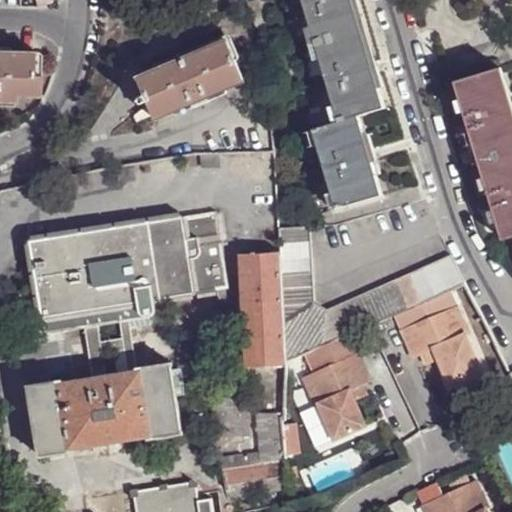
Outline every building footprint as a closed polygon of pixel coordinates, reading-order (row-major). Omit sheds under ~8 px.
[(352,0),(303,0),(339,121),(314,129),(337,207),(382,195),(359,116),(384,108),(352,0)] [(197,105),(213,98),(250,83),(232,40),(142,77),(160,120),(197,105)] [(1,92),(18,93),(42,94),(42,73),(35,72),(35,49),(0,48),(0,98),(0,99),(1,92)] [(511,103),(500,66),(454,80),(501,239),(511,235),(511,103)] [(215,101),(213,98),(197,105),(199,108),(215,101)] [(222,166),(221,153),(203,154),(203,166),(222,166)] [(217,213),(31,243),(46,336),(86,329),(100,327),(123,323),(131,322),(149,319),(152,318),(156,315),(157,310),(156,301),(164,300),(230,289),(217,213)] [(418,303),(469,281),(449,254),(325,310),(314,301),(310,224),(279,228),(282,253),(287,361),(297,356),(418,303)] [(287,361),(282,253),(242,254),(248,367),(287,366),(287,361)] [(149,319),(131,322),(132,329),(150,327),(154,326),(158,323),(163,317),(166,310),(164,300),(156,301),(157,310),(156,315),(152,318),(149,319)] [(456,306),(401,332),(414,360),(422,356),(434,350),(439,361),(451,386),(482,371),(466,335),(469,334),(456,306)] [(100,327),(86,329),(94,380),(108,378),(104,355),(128,351),(132,374),(139,373),(132,329),(131,322),(123,323),(126,339),(102,343),(100,327)] [(352,333),(297,356),(319,404),(322,403),(338,438),(370,423),(358,398),(353,388),(366,382),(373,379),(352,333)] [(434,350),(422,356),(427,366),(439,361),(434,350)] [(64,382),(31,388),(43,458),(76,453),(75,450),(151,437),(152,440),(185,435),(173,364),(140,370),(141,373),(139,373),(132,374),(108,378),(94,380),(65,385),(64,382)] [(210,394),(218,394),(218,382),(209,383),(210,394)] [(366,382),(353,388),(358,398),(371,393),(366,382)] [(249,397),(214,399),(217,440),(251,437),(249,397)] [(209,423),(207,409),(194,411),(196,425),(209,423)] [(287,459),(288,415),(259,417),(259,421),(260,456),(261,463),(287,459)] [(287,459),(261,463),(260,456),(221,463),(224,470),(229,499),(293,489),(287,459)] [(425,500),(422,501),(427,511),(489,511),(487,506),(490,505),(477,476),(444,491),(438,478),(419,487),(425,500)] [(214,511),(213,501),(201,503),(199,489),(200,489),(200,486),(194,481),(191,481),(191,483),(169,487),(169,485),(161,486),(161,488),(149,490),(152,511),(214,511)] [(139,497),(139,491),(139,490),(131,491),(132,499),(134,499),(139,497)] [(152,511),(149,490),(139,491),(139,497),(134,499),(135,511),(152,511)]
